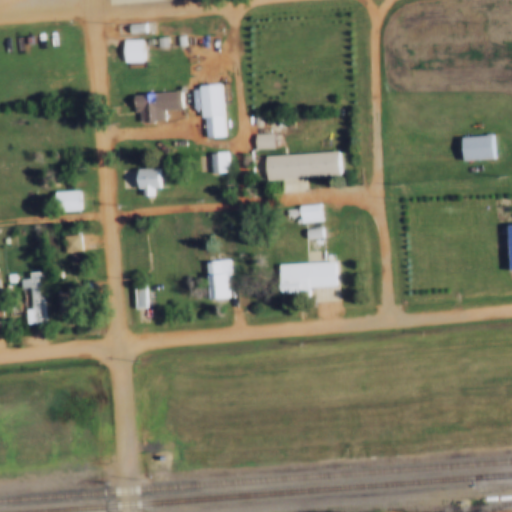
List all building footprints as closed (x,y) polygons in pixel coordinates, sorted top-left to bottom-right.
[(122,21),(137,20),(138,31),(123,32),(122,21)] [(168,34),(177,33),(178,44),(169,45),(168,34)] [(151,36),(160,36),(161,44),(151,45),(151,36)] [(117,38),(136,38),(137,60),(117,60),(117,38)] [(192,85),(214,83),(218,135),(199,136),(198,116),(195,116),(192,85)] [(155,108),(156,118),(135,119),(134,110),(128,110),(127,92),(173,89),(175,107),(155,108)] [(249,135),(268,133),(269,148),(250,149),(249,135)] [(458,137),(488,135),(489,158),(459,160),(458,137)] [(204,153),(220,151),(221,172),(205,173),(204,153)] [(229,170),(229,151),(212,151),(212,170),(229,170)] [(261,156),(334,151),(335,174),(262,180),(261,156)] [(147,188),(148,195),(138,196),(137,189),(132,189),(130,168),(153,167),(155,187),(147,188)] [(49,191),(74,188),(76,208),(51,211),(49,191)] [(294,204),(314,203),(315,220),(295,221),(294,204)] [(300,226),(315,225),(316,236),(300,237),(300,226)] [(503,226),(511,225),(511,270),(506,271),(503,226)] [(71,233),(73,249),(59,250),(58,234),(71,233)] [(66,234),(67,250),(83,249),(82,233),(66,234)] [(65,253),(82,251),(83,268),(66,270),(65,253)] [(200,261),(221,259),(224,300),(203,301),(200,261)] [(273,264),(329,261),(331,285),(294,287),(294,292),(274,293),(273,264)] [(23,271),(34,270),(40,322),(20,324),(18,308),(27,307),(25,286),(16,287),(15,278),(24,277),(23,271)] [(44,270),(30,270),(31,281),(25,281),(25,285),(33,284),(34,308),(29,309),(30,321),(47,319),(44,270)] [(0,272),(8,271),(9,279),(1,280),(0,272)] [(148,306),(148,283),(137,283),(136,306),(148,306)] [(127,285),(139,284),(141,308),(129,308),(127,285)] [(52,292),(75,290),(77,315),(54,316),(52,292)]
